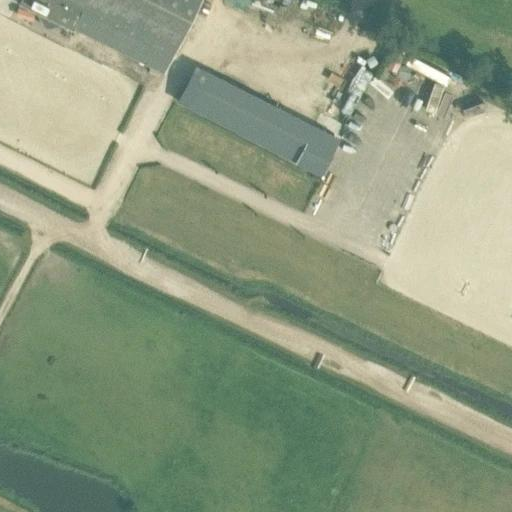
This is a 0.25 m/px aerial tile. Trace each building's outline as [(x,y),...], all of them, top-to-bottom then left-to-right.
[(163,73),(199,0),(228,0),(243,7),(246,0),(16,0),(36,10),(44,24),(46,26),(63,23),(163,73)] [(205,0),(199,0),(195,9),(205,14),(211,3),(205,0)] [(381,104),(428,99),(426,75),(414,76),(413,68),(377,72),(381,104)] [(296,160),(315,124),(207,72),(188,109),(296,160)] [(315,124),(296,160),(314,170),(333,133),(315,124)]
